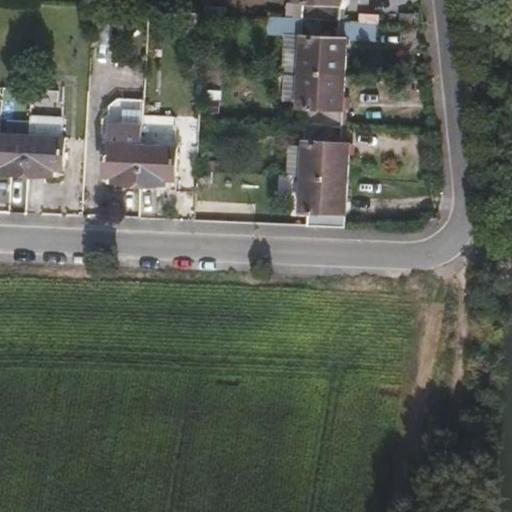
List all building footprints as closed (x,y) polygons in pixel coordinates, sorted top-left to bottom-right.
[(338,19),(339,0),(295,0),(295,3),(302,4),(301,18),(338,19)] [(341,71),(343,36),(338,34),(338,19),(301,18),(298,69),(341,71)] [(339,123),(341,71),(298,69),(297,105),(302,107),(301,120),(339,123)] [(63,165),(64,133),(59,132),(60,96),(56,96),(56,86),(29,85),(27,132),(26,148),(24,171),(52,172),(51,165),(63,165)] [(346,176),(348,139),(339,139),(339,123),(301,120),(299,148),(298,174),(346,176)] [(137,181),(139,144),(140,122),(108,121),(108,141),(105,142),(105,172),(114,173),(114,180),(137,181)] [(26,148),(27,132),(0,130),(0,160),(3,161),(3,170),(24,171),(26,148)] [(172,176),(173,145),(139,144),(137,181),(161,181),(162,176),(170,177),(172,176)] [(298,174),(299,148),(283,148),(283,174),(298,174)] [(343,227),(346,176),(298,174),(295,212),(301,212),(301,224),(343,227)]
